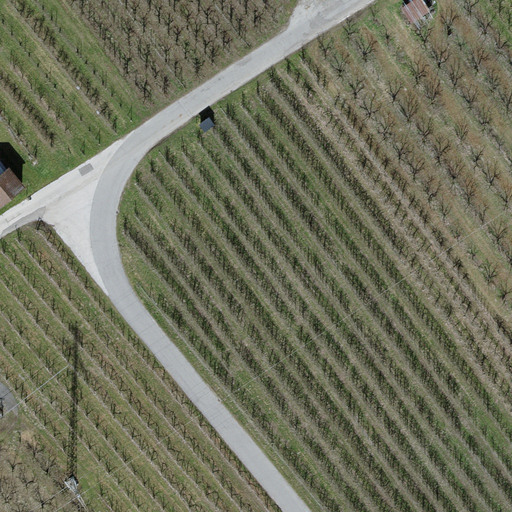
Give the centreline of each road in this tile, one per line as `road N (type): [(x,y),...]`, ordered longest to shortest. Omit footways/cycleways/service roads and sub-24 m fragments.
road 1 (residential): [(48,198),(299,511)]
road 2 (unclassified): [(48,198),(360,0)]
